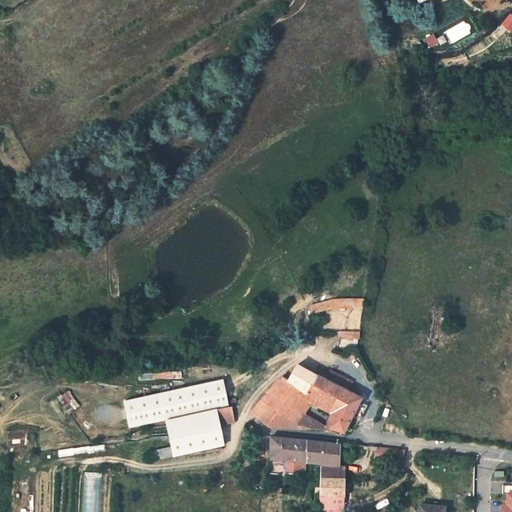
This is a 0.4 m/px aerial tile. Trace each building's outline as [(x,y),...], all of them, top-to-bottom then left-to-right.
[(503,24),(511,32),(511,31),(511,15),(503,24)] [(309,305),(311,314),(334,309),(363,308),(364,298),(333,298),(309,305)] [(316,375),(307,370),(297,365),(286,382),(280,378),(251,413),(270,428),(290,429),(296,424),(310,403),(332,413),(336,415),(332,424),(330,427),(343,432),(361,398),(348,391),(324,379),(316,375)] [(316,375),(324,379),(328,372),(321,368),(316,375)] [(354,381),(330,369),(328,372),(324,379),(348,391),(354,381)] [(221,380),(169,391),(160,393),(165,420),(216,409),(227,407),(221,380)] [(130,426),(165,420),(160,393),(125,400),(130,426)] [(232,408),(232,406),(231,406),(227,407),(216,409),(220,424),(234,421),(232,408)] [(224,444),(220,424),(216,409),(165,420),(171,446),(173,456),(224,444)] [(260,430),(250,423),(247,433),(258,437),(260,430)] [(28,432),(8,433),(9,445),(29,444),(28,432)] [(269,458),(286,460),(286,452),(281,451),(282,437),(270,435),(269,458)] [(286,460),(305,462),(306,440),(282,437),(281,451),(286,452),(286,460)] [(305,462),(320,464),(336,465),(336,443),(306,440),(305,462)] [(152,460),(173,456),(171,446),(150,450),(152,460)] [(378,446),(377,458),(386,459),(387,447),(378,446)] [(405,449),(387,447),(386,459),(403,460),(405,449)] [(320,464),(320,477),(344,477),(344,465),(336,465),(320,464)] [(98,511),(99,472),(82,472),(81,511),(98,511)] [(320,477),(320,495),(344,495),(344,477),(320,477)] [(319,511),(343,511),(344,495),(320,495),(320,503),(319,511)]
